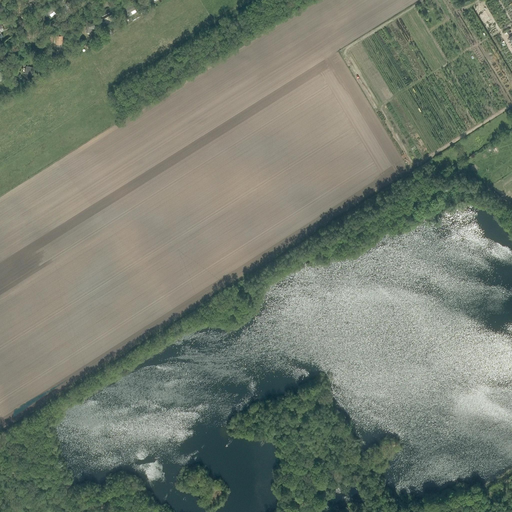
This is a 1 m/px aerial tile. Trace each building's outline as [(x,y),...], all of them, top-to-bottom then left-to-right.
[(133,4),(126,8),(129,13),(136,9),(133,4)] [(51,7),(43,12),(47,17),(54,11),(51,7)] [(104,18),(113,13),(109,7),(101,12),(104,18)] [(88,24),(86,32),(91,33),(92,28),(94,28),(95,25),(88,24)] [(26,66),(25,73),(33,75),(35,68),(26,66)]
